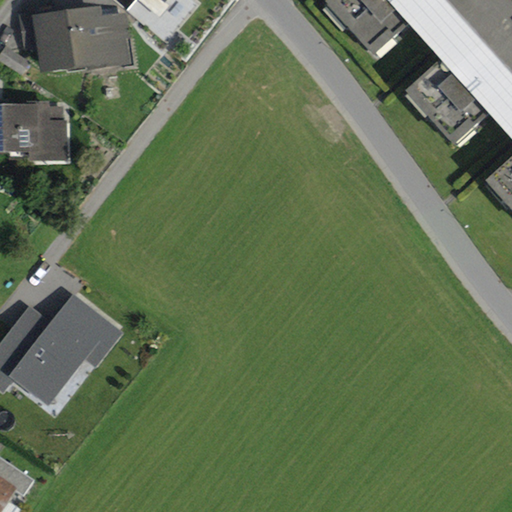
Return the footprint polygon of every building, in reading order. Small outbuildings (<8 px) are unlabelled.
[(138,0),(159,17),(169,4),(165,1),(165,0),(138,0)] [(408,26),(424,44),(459,13),(447,0),(326,0),(323,4),(372,58),(408,26)] [(44,11),(18,14),(24,53),(37,51),(40,77),(134,64),(127,14),(103,18),(101,7),(45,15),(44,11)] [(492,119),(506,136),(511,130),(511,71),(459,13),(424,44),(440,62),(404,93),(456,151),(492,119)] [(67,105),(0,105),(0,156),(30,156),(30,162),(68,161),(67,105)] [(511,130),(506,136),(511,141),(511,160),(485,185),(511,215),(511,130)] [(125,333),(73,294),(52,322),(31,306),(0,346),(0,390),(4,393),(15,380),(50,407),(85,361),(97,371),(125,333)] [(0,511),(1,511),(14,493),(24,499),(37,480),(0,456),(0,511)]
